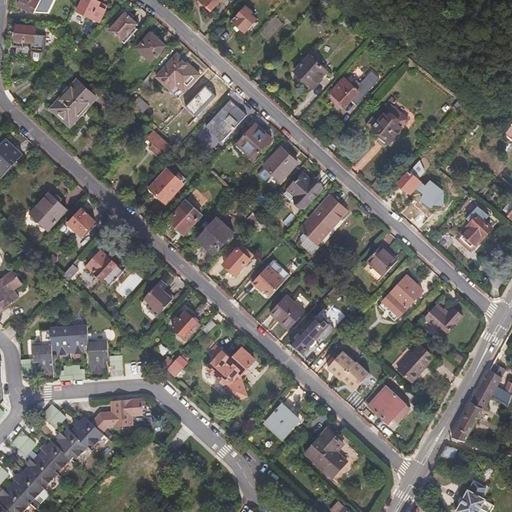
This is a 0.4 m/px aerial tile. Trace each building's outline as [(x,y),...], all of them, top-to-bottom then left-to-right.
[(39,16),(45,1),(42,0),(25,0),(22,9),(39,16)] [(98,10),(101,3),(94,0),(85,0),(79,12),(100,22),(105,13),(98,10)] [(199,0),(212,11),(221,0),(227,0),(228,1),(228,0),(199,0)] [(108,7),(101,3),(98,10),(105,13),(108,7)] [(236,26),(242,31),(245,34),(257,21),(251,16),(252,13),(246,7),(233,22),(236,26)] [(135,29),(138,25),(126,14),(117,24),(109,32),(126,45),(131,38),(138,31),(135,29)] [(272,17),(259,34),(268,40),(280,23),(272,17)] [(238,35),(242,31),(236,26),(232,30),(238,35)] [(36,61),(44,62),(47,57),(48,39),(38,38),(38,30),(19,28),(18,49),(33,50),(33,54),(33,56),(36,61)] [(152,64),(166,49),(152,35),(137,50),(152,64)] [(313,89),(327,73),(310,57),(296,73),(313,89)] [(185,97),(201,80),(194,74),(195,73),(187,66),(185,66),(177,59),(158,81),(172,94),(176,89),(185,97)] [(263,83),(272,73),(267,68),(257,78),(263,83)] [(358,106),(381,80),(373,73),(361,85),(357,82),(353,86),(346,79),(333,94),(347,107),(352,101),(358,106)] [(94,99),(76,83),(50,111),(60,120),(62,118),(69,124),(81,112),(83,113),(94,99)] [(181,106),(193,118),(215,96),(203,84),(181,106)] [(134,106),(144,115),(149,108),(140,100),(134,106)] [(389,106),(392,108),(379,125),(373,120),(368,128),(380,137),(389,145),(395,137),(408,121),(392,108),(397,103),(393,100),(389,106)] [(454,110),(458,114),(467,104),(462,100),(459,103),(461,104),(458,107),(457,106),(454,110)] [(223,144),(248,117),(232,103),(208,129),(223,144)] [(254,162),(273,142),(256,126),(237,147),(254,162)] [(170,149),(154,133),(147,141),(152,146),(149,150),(160,160),(170,149)] [(389,145),(380,137),(379,140),(379,142),(386,147),(388,147),(389,145)] [(395,137),(389,145),(392,147),(398,139),(395,137)] [(22,155),(6,140),(0,146),(0,149),(1,151),(0,152),(0,170),(5,175),(11,168),(9,167),(12,164),(14,165),(22,155)] [(281,183),(298,165),(282,151),(266,169),(281,183)] [(511,154),(503,166),(511,173),(511,154)] [(412,198),(418,192),(424,198),(420,206),(431,212),(447,194),(432,184),(427,190),(423,186),(419,182),(427,173),(421,164),(411,175),(410,174),(398,187),(408,197),(409,196),(412,198)] [(166,207),(182,189),(165,174),(149,192),(166,207)] [(305,212),(324,192),(313,182),(311,184),(303,177),(288,193),(296,201),(295,202),(305,212)] [(47,232),(67,211),(48,193),(29,215),(47,232)] [(304,236),(317,247),(347,214),(332,200),(301,233),(304,236)] [(491,210),(483,203),(467,220),(472,225),(479,217),(482,220),(491,210)] [(183,238),(201,218),(186,204),(167,223),(183,238)] [(82,238),(95,224),(81,211),(69,225),(82,238)] [(479,217),(472,225),(458,240),(472,252),(479,244),(493,229),(482,220),(479,217)] [(259,227),(262,223),(257,219),(249,228),(252,230),(257,225),(259,227)] [(209,228),(206,224),(201,229),(205,232),(197,242),(213,257),(233,236),(216,220),(209,228)] [(317,247),(304,236),(301,239),(301,243),(303,246),(302,247),(314,258),(320,250),(317,247)] [(383,279),(397,263),(381,248),(366,264),(383,279)] [(237,280),(252,264),(238,250),(223,266),(237,280)] [(104,262),(108,259),(101,253),(98,256),(104,262)] [(115,266),(108,259),(104,262),(98,256),(87,268),(102,281),(115,266)] [(48,259),(45,262),(51,268),(54,265),(48,259)] [(15,267),(0,277),(0,308),(1,310),(22,295),(16,287),(25,281),(15,267)] [(270,299),(285,283),(268,269),(252,286),(258,292),(260,290),(270,299)] [(70,276),(65,272),(61,277),(66,281),(70,276)] [(423,294),(406,278),(399,286),(400,287),(394,295),(384,306),(398,320),(406,311),(406,312),(423,294)] [(157,318),(172,302),(163,294),(167,289),(161,283),(142,304),(157,318)] [(438,296),(436,294),(416,316),(418,317),(438,296)] [(289,333),(305,316),(287,299),(270,317),(277,324),(279,323),(289,333)] [(336,306),(332,302),(327,307),(332,311),(336,306)] [(449,307),(443,302),(437,309),(443,313),(449,307)] [(444,339),(463,319),(454,311),(446,319),(435,309),(424,321),(444,339)] [(182,318),(175,325),(172,328),(185,341),(199,327),(185,314),(182,318)] [(109,320),(113,324),(117,319),(113,315),(109,320)] [(173,323),(175,325),(182,318),(179,316),(173,323)] [(325,342),(335,332),(326,324),(322,327),(314,321),(291,345),(303,356),(311,348),(313,348),(316,345),(316,343),(320,338),(325,342)] [(90,340),(89,322),(70,323),(72,351),(85,351),(85,343),(90,343),(90,340)] [(210,322),(201,332),(207,337),(215,328),(210,322)] [(72,351),(70,323),(52,325),(53,343),(53,345),(58,345),(58,352),(72,351)] [(130,338),(134,334),(129,329),(125,333),(130,338)] [(90,343),(92,368),(104,367),(105,359),(109,359),(108,339),(90,340),(90,343)] [(349,354),(335,341),(327,350),(341,363),(349,354)] [(53,345),(53,343),(35,344),(36,364),(40,364),(41,371),(55,371),(53,345)] [(206,371),(210,374),(226,356),(216,347),(209,354),(215,360),(206,371)] [(434,359),(419,347),(398,373),(412,385),(413,384),(434,359)] [(245,372),(255,362),(242,351),(232,361),(225,368),(239,379),(245,372)] [(116,369),(124,369),(123,354),(111,355),(111,365),(116,365),(116,369)] [(226,356),(210,374),(226,390),(227,404),(231,407),(241,406),(243,404),(242,382),(239,379),(225,368),(232,361),(226,356)] [(34,357),(21,358),(22,374),(30,374),(30,369),(34,368),(34,357)] [(186,365),(179,358),(166,372),(175,380),(180,374),(179,372),(186,365)] [(434,359),(413,384),(418,388),(438,363),(434,359)] [(74,377),(73,364),(65,365),(65,369),(61,370),(61,380),(67,380),(66,378),(74,377)] [(81,379),(85,378),(85,368),(80,368),(80,364),(73,364),(74,377),(81,377),(81,379)] [(505,373),(492,367),(489,372),(502,379),(505,373)] [(489,372),(478,393),(491,400),(502,379),(489,372)] [(259,376),(256,373),(251,378),(254,381),(259,376)] [(510,399),(511,394),(511,384),(508,382),(502,394),(510,399)] [(393,422),(406,409),(386,391),(368,410),(388,428),(393,422)] [(452,440),(464,444),(483,411),(485,411),(491,400),(478,393),(452,440)] [(92,425),(102,434),(108,428),(132,427),(132,417),(143,416),(141,400),(112,402),(112,413),(101,414),(92,425)] [(49,413),(61,424),(67,418),(54,407),(49,413)] [(304,421),(291,408),(286,413),(280,407),(264,425),(281,441),(297,424),(300,426),(304,421)] [(410,413),(406,409),(393,422),(398,426),(410,413)] [(57,429),(61,424),(49,413),(44,418),(57,429)] [(71,432),(88,447),(93,442),(95,444),(98,441),(99,441),(104,436),(102,434),(92,425),(84,418),(79,423),(76,426),(71,432)] [(82,454),(88,447),(71,432),(68,429),(63,435),(59,439),(54,445),(71,460),(75,456),(78,456),(80,454),(82,454)] [(319,442),(337,458),(339,457),(337,455),(343,446),(327,432),(319,442)] [(17,438),(31,451),(36,446),(22,433),(17,438)] [(26,456),(31,451),(17,438),(12,443),(26,456)] [(66,467),(71,460),(54,445),(51,442),(47,447),(43,452),(38,457),(55,473),(60,468),(61,469),(65,466),(66,467)] [(324,473),(337,458),(319,442),(306,456),(324,473)] [(139,462),(145,449),(137,446),(131,458),(139,462)] [(447,449),(442,458),(451,463),(457,452),(447,449)] [(455,464),(460,453),(457,452),(451,463),(455,464)] [(53,481),(58,475),(55,473),(38,457),(32,463),(29,466),(24,472),(41,488),(46,483),(48,484),(51,480),(53,481)] [(0,478),(3,481),(8,476),(0,467),(0,478)] [(38,497),(44,491),(41,488),(24,472),(18,478),(15,482),(9,487),(27,503),(31,498),(33,499),(37,496),(38,497)] [(467,494),(456,511),(490,511),(492,509),(483,505),(484,503),(476,499),(481,490),(473,486),(468,495),(467,494)] [(25,511),(30,506),(27,503),(9,487),(5,493),(1,496),(0,497),(0,505),(7,511),(22,511),(23,511),(25,511)]
